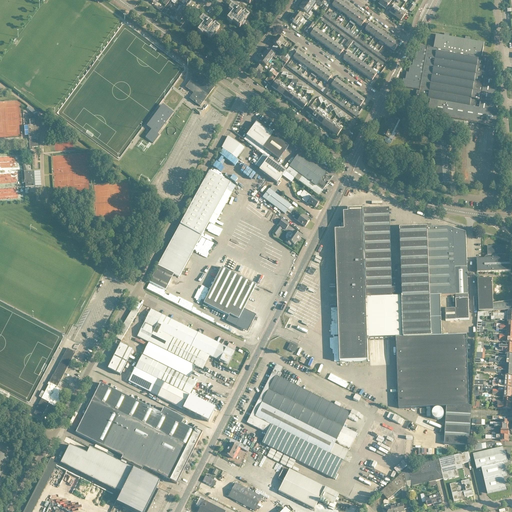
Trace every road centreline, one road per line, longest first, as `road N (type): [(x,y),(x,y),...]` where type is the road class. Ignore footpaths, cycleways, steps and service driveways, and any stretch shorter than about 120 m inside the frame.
road 1 (unclassified): [(136,290),(244,91)]
road 2 (tertiary): [(258,351),(349,168)]
road 3 (unknown): [(258,351),(361,405),(349,480)]
road 4 (residential): [(335,145),(240,73),(275,23)]
road 5 (tertiary): [(177,511),(258,351)]
road 6 (unclassified): [(510,178),(497,0)]
road 7 (tertiary): [(511,218),(441,208),(349,168)]
road 8 (unclassified): [(52,437),(136,290)]
road 9 (tertiary): [(244,91),(128,6)]
road 10 (unclassified): [(258,351),(136,290)]
road 11 (residential): [(381,101),(275,23)]
road 12 (tertiary): [(349,168),(244,91)]
